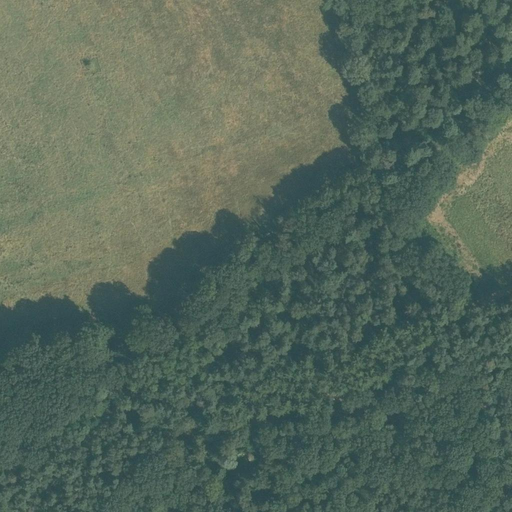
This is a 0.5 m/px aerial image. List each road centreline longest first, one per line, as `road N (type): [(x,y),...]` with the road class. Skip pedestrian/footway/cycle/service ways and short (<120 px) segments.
road 1 (track): [(0,356),(143,323),(184,304),(286,216),(351,173)]
road 2 (track): [(91,511),(151,446),(305,406)]
road 3 (track): [(305,406),(368,385),(447,317),(511,288)]
road 4 (track): [(351,173),(369,178),(397,245),(447,318)]
